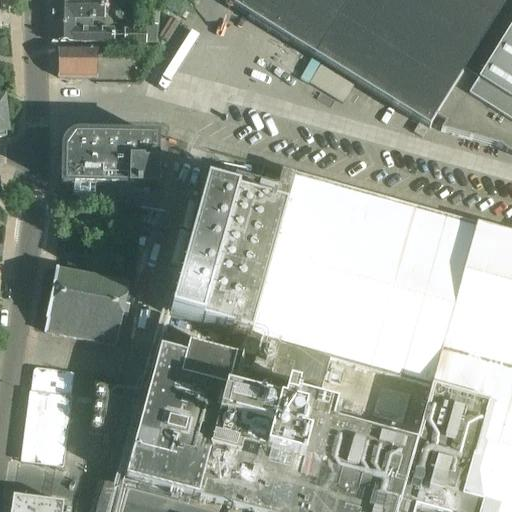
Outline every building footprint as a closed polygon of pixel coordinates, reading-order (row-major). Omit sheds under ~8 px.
[(92,21),(52,21),(52,27),(52,44),(57,44),(157,44),(156,0),(142,0),(143,25),(146,25),(146,30),(124,30),(124,36),(114,36),(114,30),(92,30),(92,21)] [(52,0),(52,21),(92,21),(92,20),(103,20),(103,0),(52,0)] [(511,0),(225,0),(224,2),(314,58),(429,130),(435,119),(445,125),(440,132),(501,149),(503,149),(511,148),(511,0)] [(58,79),(97,79),(97,49),(78,48),(61,49),(58,52),(58,79)] [(414,134),(422,139),(428,130),(419,125),(414,134)] [(73,138),(71,139),(67,142),(65,145),(63,149),(63,153),(62,188),(97,188),(156,190),(157,175),(160,176),(160,167),(157,167),(158,139),(79,137),(76,137),(73,138)] [(136,438),(125,482),(142,486),(143,487),(239,511),(395,511),(398,504),(426,511),(511,511),(511,235),(282,171),(277,186),(211,168),(169,317),(260,342),(251,375),(320,393),(329,360),(430,388),(416,441),(180,380),(185,359),(159,352),(146,402),(136,438)] [(45,334),(59,337),(116,348),(128,286),(58,272),(58,271),(56,271),(46,321),(48,321),(45,334)] [(33,374),(31,394),(31,396),(32,397),(33,398),(42,400),(34,457),(63,461),(74,375),(38,370),(36,370),(35,371),(34,372),(33,374)] [(61,511),(62,509),(10,502),(9,511),(61,511)]
